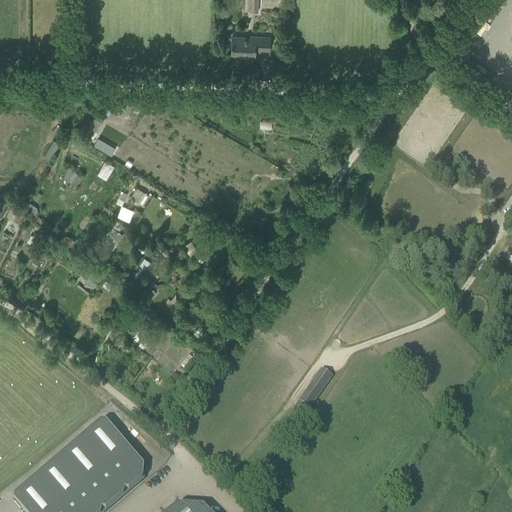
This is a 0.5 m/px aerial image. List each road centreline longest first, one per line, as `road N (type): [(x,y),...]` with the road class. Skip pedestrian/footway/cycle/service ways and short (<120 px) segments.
road 1 (track): [(162,430),(188,405),(255,289),(429,54)]
road 2 (residential): [(0,78),(265,93)]
road 3 (track): [(194,463),(0,302)]
road 4 (track): [(265,93),(391,100)]
